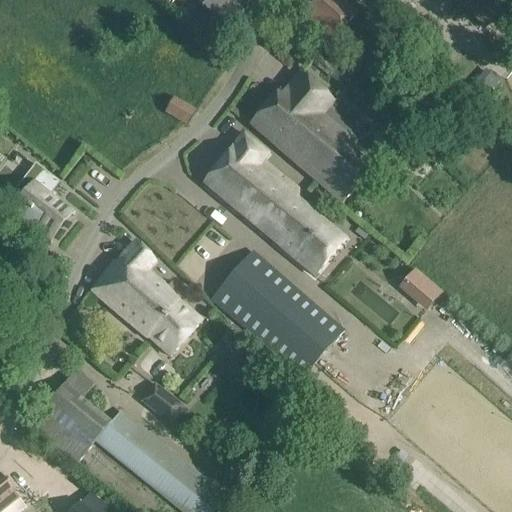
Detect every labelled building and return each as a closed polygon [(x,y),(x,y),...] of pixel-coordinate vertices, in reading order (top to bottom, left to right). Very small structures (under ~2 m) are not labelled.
[(194,0),(212,16),(226,0),(194,0)] [(313,0),(301,14),(333,45),(357,19),(337,0),(313,0)] [(375,0),(375,1),(403,26),(417,11),(414,8),(420,0),(375,0)] [(458,0),(456,2),(487,30),(503,11),(491,0),(458,0)] [(418,46),(406,58),(421,72),(433,61),(418,46)] [(334,70),(329,76),(342,86),(346,80),(334,70)] [(490,74),(467,101),(477,110),(500,83),(490,74)] [(316,197),(332,211),(340,202),(343,205),(374,168),(351,148),(355,144),(350,140),(356,133),(328,109),(333,104),(315,89),(300,76),(280,101),(276,98),(251,126),(266,139),(323,188),(316,197)] [(432,97),(424,106),(428,109),(444,125),(452,116),(436,100),(432,97)] [(166,114),(189,126),(199,112),(176,100),(166,114)] [(204,185),(316,278),(347,240),(300,202),(301,191),(302,189),(267,161),(271,157),(244,134),(204,185)] [(12,210),(10,213),(16,218),(14,221),(23,228),(26,224),(51,244),(52,242),(50,240),(70,214),(73,216),(74,215),(51,196),(60,184),(42,170),(35,165),(26,177),(14,192),(25,200),(15,213),(12,210)] [(107,306),(173,359),(205,323),(149,272),(158,262),(152,256),(136,244),(125,255),(117,266),(115,264),(92,293),(107,306)] [(212,301),(303,379),(344,332),(253,253),(212,301)] [(417,272),(404,287),(430,310),(443,294),(417,272)] [(16,290),(7,306),(31,320),(40,304),(16,290)] [(216,349),(237,367),(248,356),(226,337),(216,349)] [(78,466),(97,442),(184,511),(212,511),(226,495),(121,411),(112,423),(84,401),(96,386),(77,370),(30,428),(78,466)] [(142,402),(171,425),(186,407),(156,384),(142,402)] [(0,475),(0,511),(21,511),(26,509),(6,483),(0,475)] [(76,511),(116,511),(93,492),(82,506),(76,511)]
